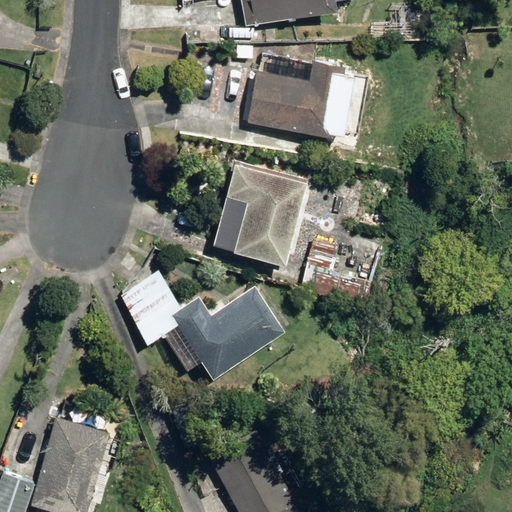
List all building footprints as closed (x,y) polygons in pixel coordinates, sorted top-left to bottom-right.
[(241,0),(245,21),(337,4),(335,0),(241,0)] [(248,119),(329,131),(329,128),(345,130),(354,69),(344,67),(346,59),(312,54),(309,75),(255,67),(248,119)] [(312,174),(331,176),(333,157),(314,156),(312,174)] [(234,247),(286,260),(308,176),(236,159),(228,190),(248,195),(234,247)] [(428,203),(401,195),(390,231),(417,239),(428,203)] [(310,261),(328,266),(336,240),(318,234),(310,261)] [(380,289),(384,290),(395,247),(382,243),(372,282),(382,285),(380,289)] [(194,344),(213,373),(285,325),(255,281),(211,311),(198,292),(182,303),(158,268),(121,292),(148,341),(168,328),(184,352),(194,344)] [(190,401),(173,409),(190,443),(207,435),(190,401)] [(31,501),(67,511),(85,511),(100,462),(113,466),(126,422),(64,404),(64,406),(53,403),(50,416),(55,417),(31,501)] [(288,511),(289,511),(300,506),(256,424),(208,449),(241,511),(288,511)] [(0,476),(0,511),(24,511),(34,480),(2,469),(0,476)]
